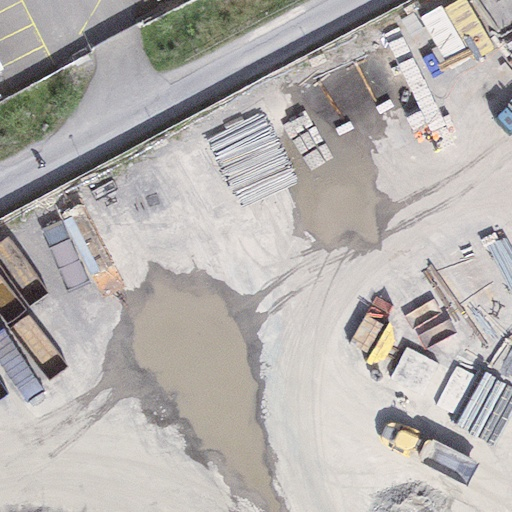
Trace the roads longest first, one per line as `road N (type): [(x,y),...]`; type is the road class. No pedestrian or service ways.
road 1 (unclassified): [(353,0),(0,192)]
road 2 (unknown): [(216,511),(162,468),(109,440),(40,417),(0,417)]
